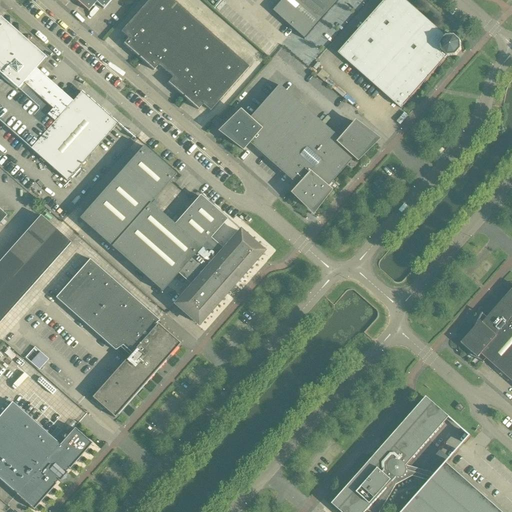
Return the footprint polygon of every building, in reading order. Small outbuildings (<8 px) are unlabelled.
[(111,0),(75,0),(88,12),(96,3),(104,9),(111,0)] [(123,44),(128,48),(154,71),(154,70),(159,65),(173,78),(168,83),(198,110),(203,104),(210,111),(248,68),(171,0),(149,0),(121,32),(129,39),(124,44),(123,44)] [(281,0),(271,11),(304,40),(338,0),(281,0)] [(405,0),(385,0),(338,53),(402,109),(448,57),(456,56),(462,50),(461,42),(455,36),(447,37),(405,0)] [(0,122),(67,181),(118,124),(82,92),(72,102),(35,69),(43,61),(0,22),(0,122)] [(272,56),(274,54),(269,49),(271,46),(277,51),(280,48),(273,43),(266,51),(272,56)] [(227,127),(227,128),(223,132),(227,136),(242,149),(248,143),(298,187),(292,193),(307,207),(312,210),(315,206),(316,206),(329,191),(326,189),(340,173),(295,133),(311,114),(278,85),(248,120),(240,112),(227,127)] [(340,140),(311,114),(295,133),(340,173),(354,158),(357,160),(374,140),(354,123),(340,140)] [(212,123),(216,127),(220,122),(216,118),(212,123)] [(176,175),(143,146),(79,219),(162,293),(181,271),(195,283),(176,305),(198,324),(224,295),(224,293),(222,291),(225,288),(227,290),(232,285),(230,283),(232,280),(235,282),(236,282),(262,252),(240,232),(221,254),(207,241),(226,220),(200,197),(175,226),(150,204),(176,175)] [(90,192),(96,198),(130,161),(124,155),(90,192)] [(18,302),(71,243),(40,216),(0,260),(0,322),(3,319),(18,302)] [(159,321),(89,260),(55,298),(115,351),(122,346),(131,354),(92,398),(114,418),(180,344),(157,324),(156,326),(154,325),(159,321)] [(479,320),(476,326),(476,327),(475,328),(462,343),(479,358),(482,354),(511,381),(511,290),(483,323),(480,320),(479,320)] [(40,352),(30,363),(38,370),(48,359),(40,352)] [(502,511),(478,491),(409,471),(411,467),(408,466),(445,423),(444,423),(448,418),(442,413),(443,413),(427,399),(392,439),(391,441),(389,440),(388,442),(389,443),(387,445),(387,444),(382,450),(379,447),(373,453),(377,456),(372,461),(373,462),(371,463),(370,462),(368,464),(369,465),(368,467),(367,467),(333,505),(341,511),(366,511),(367,511),(369,511),(380,511),(396,486),(412,477),(429,482),(402,511),(502,511)] [(69,470),(92,444),(74,429),(60,445),(12,403),(0,416),(0,480),(16,494),(16,495),(33,510),(56,485),(55,484),(58,481),(59,482),(60,481),(61,481),(65,480),(66,475),(67,473),(66,472),(68,469),(69,470)] [(444,465),(471,435),(462,427),(436,457),(444,465)]
